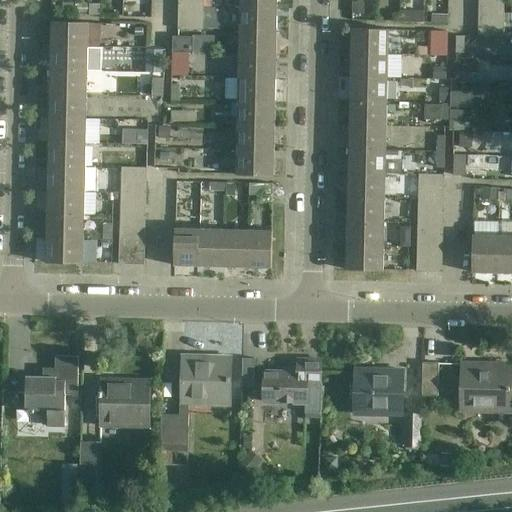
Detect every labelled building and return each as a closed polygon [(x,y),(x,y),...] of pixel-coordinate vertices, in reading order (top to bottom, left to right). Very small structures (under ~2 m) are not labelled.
[(505,1),(481,0),(478,0),(479,12),(505,13),(505,1)] [(204,6),(179,5),(178,16),(204,17),(204,6)] [(277,7),(240,7),(239,30),(277,31),(277,7)] [(505,13),(479,12),(478,24),(504,25),(505,13)] [(448,15),(430,15),(429,23),(448,24),(448,15)] [(204,17),(178,16),(178,30),(203,30),(204,17)] [(89,23),(51,22),(51,47),(88,48),(89,23)] [(504,25),(478,24),(478,37),(504,38),(504,25)] [(351,29),(351,54),(389,55),(389,30),(351,29)] [(277,31),(239,30),(239,55),(276,56),(277,31)] [(173,37),(172,53),(193,53),(193,37),(173,37)] [(464,53),(465,37),(456,37),(456,53),(464,53)] [(140,41),(143,62),(158,60),(155,39),(140,41)] [(88,48),(51,47),(50,71),(88,72),(88,48)] [(389,55),(351,54),(350,77),(388,78),(389,55)] [(276,56),(239,55),(238,78),(276,79),(276,56)] [(88,72),(50,71),(50,95),(87,96),(88,72)] [(388,78),(350,77),(350,101),(387,102),(388,78)] [(276,79),(238,78),(238,102),(275,103),(276,79)] [(165,79),(152,79),(153,96),(164,97),(165,79)] [(420,96),(419,109),(456,111),(457,99),(478,101),(479,82),(436,79),(435,97),(420,96)] [(180,85),(172,85),(171,101),(179,101),(180,85)] [(87,96),(50,95),(49,118),(87,119),(87,96)] [(387,102),(350,101),(349,125),(387,126),(387,102)] [(275,103),(238,102),(237,126),(275,127),(275,103)] [(87,119),(49,118),(49,143),(86,144),(87,119)] [(135,136),(136,121),(117,119),(116,134),(135,136)] [(387,126),(349,125),(349,150),(386,150),(387,126)] [(275,127),(237,126),(237,150),(274,151),(275,127)] [(438,136),(438,152),(445,152),(446,136),(438,136)] [(86,144),(49,143),(48,167),(86,168),(86,144)] [(511,147),(503,147),(503,157),(511,157),(511,147)] [(274,151),(237,150),(236,175),(274,176),(274,151)] [(386,150),(349,150),(348,173),(386,174),(386,150)] [(445,152),(438,152),(438,156),(430,156),(430,167),(437,167),(437,176),(445,176),(445,152)] [(466,155),(454,155),(453,175),(465,176),(466,155)] [(86,168),(48,167),(47,191),(85,192),(86,168)] [(121,168),(121,180),(146,181),(146,168),(121,168)] [(386,174),(348,173),(348,198),(385,199),(386,174)] [(420,175),(419,188),(444,189),(445,176),(437,176),(420,175)] [(146,181),(121,180),(121,192),(146,193),(146,181)] [(226,183),(209,183),(209,191),(225,192),(226,183)] [(249,184),(249,196),(273,196),(273,184),(249,184)] [(444,189),(419,188),(419,200),(444,201),(444,189)] [(85,192),(47,191),(47,215),(84,215),(85,192)] [(146,193),(121,192),(121,203),(145,204),(146,193)] [(385,199),(348,198),(347,222),(385,223),(385,199)] [(444,201),(419,200),(419,212),(444,212),(444,201)] [(145,204),(121,203),(120,215),(145,216),(145,204)] [(444,212),(419,212),(419,223),(444,224),(444,212)] [(84,215),(47,215),(46,239),(84,240),(84,215)] [(145,216),(120,215),(120,227),(145,228),(145,216)] [(385,223),(347,222),(346,245),(384,246),(385,223)] [(444,224),(419,223),(418,235),(443,235),(444,224)] [(145,228),(120,227),(120,239),(145,240),(145,228)] [(175,229),(174,266),(199,267),(200,229),(175,229)] [(224,230),(200,229),(199,267),(223,267),(224,230)] [(248,230),(224,230),(223,267),(247,268),(248,230)] [(273,231),(248,230),(247,268),(272,269),(273,231)] [(443,235),(418,235),(418,247),(443,247),(443,235)] [(473,235),(472,273),(497,274),(498,236),(473,235)] [(511,236),(498,236),(497,274),(511,273),(511,236)] [(84,240),(46,239),(46,263),(83,264),(84,240)] [(145,240),(120,239),(120,251),(144,252),(145,240)] [(384,246),(346,245),(346,270),(383,271),(384,246)] [(443,247),(418,247),(418,259),(443,259),(443,247)] [(144,252),(120,251),(119,265),(144,265),(144,252)] [(443,259),(418,259),(417,272),(442,272),(443,259)] [(79,357),(56,356),(55,379),(26,378),(26,393),(18,393),(17,409),(29,410),(29,412),(34,412),(34,410),(37,410),(48,423),(48,426),(65,426),(66,395),(78,395),(78,377),(79,357)] [(209,363),(183,363),(182,403),(230,404),(231,358),(209,358),(209,363)] [(255,359),(243,359),(242,387),(254,387),(255,359)] [(321,361),(299,360),(298,373),(265,372),(264,402),(306,403),(306,411),(320,411),(321,361)] [(423,363),(423,364),(422,396),(438,396),(439,363),(423,363)] [(463,364),(462,401),(462,410),(475,411),(475,406),(509,407),(508,412),(510,412),(511,373),(484,372),(485,364),(463,364)] [(403,371),(382,370),(382,374),(355,373),(355,409),(386,410),(386,415),(402,415),(403,371)] [(131,385),(102,385),(102,392),(100,392),(100,397),(102,397),(101,427),(149,428),(150,381),(131,380),(131,385)] [(419,415),(405,414),(405,446),(405,450),(418,451),(418,447),(419,447),(419,415)] [(188,415),(161,415),(160,446),(187,446),(188,415)] [(95,479),(95,477),(96,443),(80,442),(79,479),(95,479)]
